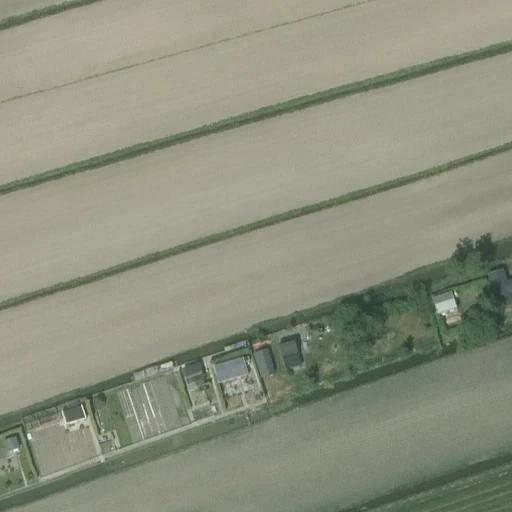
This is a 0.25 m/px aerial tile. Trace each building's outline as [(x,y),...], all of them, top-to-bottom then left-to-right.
[(451,294),(432,300),(438,317),(456,311),(451,294)] [(294,344),(278,348),(281,359),(297,355),(294,344)] [(242,361),(213,369),(218,385),(247,377),(242,361)] [(274,375),(272,365),(260,369),(263,379),(274,375)] [(199,367),(182,373),(187,387),(204,382),(199,367)] [(81,409),(62,415),(65,427),(85,421),(81,409)] [(15,440),(4,444),(7,454),(18,450),(15,440)]
